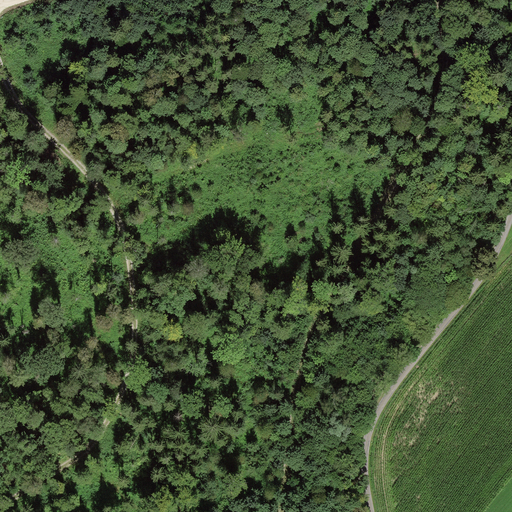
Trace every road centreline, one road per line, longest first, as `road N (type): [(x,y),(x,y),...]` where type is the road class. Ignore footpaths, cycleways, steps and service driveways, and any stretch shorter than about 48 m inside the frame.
road 1 (track): [(438,0),(441,86),(430,120),(312,331),(299,371),(282,511)]
road 2 (track): [(0,66),(24,108),(101,185),(131,262),(134,315),(132,364),(91,447),(0,506)]
road 3 (unclassified): [(369,511),(362,459),(372,420),(493,251),(511,203)]
